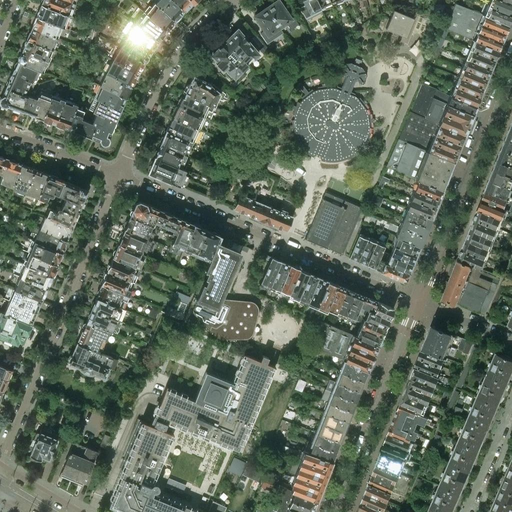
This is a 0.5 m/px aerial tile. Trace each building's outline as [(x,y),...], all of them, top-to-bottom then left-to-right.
[(73,9),(75,3),(67,0),(40,0),(40,2),(41,3),(41,4),(67,14),(69,15),(72,8),(73,9)] [(183,11),(171,0),(155,0),(153,3),(154,3),(174,21),(183,11)] [(192,2),(190,0),(171,0),(183,11),(184,10),(186,10),(189,7),(188,5),(192,2)] [(290,18),(278,0),(277,0),(266,8),(279,27),(286,23),(290,29),(298,24),(293,16),(290,18)] [(321,10),(316,0),(300,0),(299,1),(302,6),(299,7),(304,18),(321,10)] [(331,3),(329,0),(316,0),(321,10),(325,8),(324,6),(331,3)] [(511,14),(511,3),(504,0),(491,0),(491,1),(488,0),(486,5),(489,6),(489,5),(511,14)] [(174,21),(154,3),(151,7),(149,5),(143,12),(145,14),(165,31),(166,31),(166,30),(169,30),(171,27),(171,25),(174,21)] [(509,24),(485,15),(482,14),(470,9),(457,4),(455,3),(454,5),(452,10),(451,11),(482,23),(505,32),(509,24)] [(62,27),(67,14),(41,4),(36,16),(60,26),(62,27)] [(511,15),(511,14),(489,5),(489,6),(487,11),(484,10),(482,14),(485,15),(509,24),(511,15)] [(279,27),(266,8),(254,15),(267,35),(279,27)] [(406,37),(413,18),(393,9),(385,28),(406,37)] [(505,32),(482,23),(451,11),(448,19),(502,41),(505,32)] [(165,31),(145,14),(142,18),(140,17),(135,23),(158,41),(159,40),(161,40),(163,37),(163,35),(166,31),(165,31)] [(56,37),(60,26),(36,16),(31,27),(56,37)] [(502,41),(448,19),(444,28),(450,30),(472,39),(498,50),(502,41)] [(158,41),(135,23),(127,35),(150,51),(151,51),(153,50),(155,48),(155,45),(158,41)] [(52,49),(56,37),(31,27),(27,38),(52,49)] [(258,53),(237,29),(230,35),(229,35),(227,36),(226,36),(226,37),(225,38),(224,39),(224,40),(224,41),(224,42),(247,64),(258,53)] [(150,51),(127,35),(119,47),(144,62),(146,61),(148,59),(148,56),(147,56),(150,51)] [(272,54),(262,42),(261,43),(254,35),(249,39),(256,48),(257,47),(266,59),(272,54)] [(47,60),(52,49),(27,38),(22,49),(47,60)] [(494,60),(498,50),(472,39),(468,50),(494,60)] [(247,64),(224,42),(217,48),(216,48),(215,49),(214,49),(213,50),(212,51),(212,52),(211,52),(211,53),(211,54),(211,55),(217,61),(215,63),(223,70),(224,68),(234,77),(238,76),(241,73),(241,70),(247,64)] [(144,62),(119,47),(112,60),(137,74),(140,70),(141,70),(143,68),(144,64),(143,64),(144,62)] [(43,71),(47,60),(22,49),(17,60),(39,70),(43,71)] [(494,60),(468,50),(464,59),(490,69),(494,60)] [(284,57),(279,61),(283,66),(288,62),(284,57)] [(490,69),(464,59),(460,68),(487,78),(490,69)] [(35,82),(39,70),(17,60),(17,61),(14,64),(13,68),(14,68),(12,72),(35,82)] [(137,74),(112,60),(106,72),(131,85),(132,85),(134,82),(135,79),(135,78),(137,74)] [(284,68),(279,60),(275,63),(280,71),(284,68)] [(367,114),(366,110),(368,108),(365,104),(367,103),(364,100),(362,101),(359,97),(358,99),(354,96),(355,94),(350,92),(355,81),(357,81),(359,85),(363,82),(365,77),(365,72),(361,68),(350,63),(345,64),(341,67),(339,72),(340,77),(344,75),(345,77),(341,88),(336,86),(335,88),(331,88),(330,85),(326,86),(325,83),(321,84),(322,86),(317,87),(317,89),(313,91),(311,89),(308,92),(300,82),(297,85),(305,94),(301,97),(302,99),(299,103),(297,102),(295,106),(293,105),(291,109),(294,110),(292,114),(294,115),(293,120),(291,120),(292,125),(289,125),(290,129),(295,128),(295,129),(293,129),(294,131),(294,133),(295,135),(295,137),(296,139),(297,141),(298,143),(299,144),(300,146),(301,147),(303,149),(304,150),(306,152),(308,154),(309,155),(312,156),(312,157),(313,157),(313,156),(314,156),(314,155),(321,158),(320,159),(320,160),(321,160),(321,161),(325,161),(328,162),(332,162),(335,162),(338,161),(340,161),(342,160),(344,160),(346,159),(348,158),(350,157),(352,156),(354,155),(353,154),(353,153),(356,157),(359,155),(358,153),(362,150),(360,148),(363,145),(365,146),(367,141),(370,142),(371,138),(369,137),(371,133),(368,132),(369,127),(372,127),(371,122),(383,121),(382,117),(370,119),(370,114),(367,114)] [(487,78),(460,68),(457,77),(483,88),(487,78)] [(30,92),(35,82),(12,72),(12,73),(10,74),(8,79),(8,81),(7,85),(29,95),(30,92)] [(131,85),(106,72),(100,84),(102,85),(126,97),(128,93),(129,92),(131,88),(131,87),(131,85)] [(220,93),(218,91),(208,84),(204,82),(200,80),(198,79),(194,77),(191,85),(189,84),(189,85),(187,86),(185,91),(186,92),(185,93),(208,103),(214,106),(215,106),(220,93)] [(483,88),(457,77),(453,86),(479,97),(483,88)] [(476,105),(449,95),(436,89),(421,84),(417,92),(472,113),(476,105)] [(27,113),(34,97),(29,95),(7,85),(2,96),(0,97),(0,104),(0,105),(4,106),(6,105),(12,108),(12,109),(20,112),(20,110),(27,113)] [(125,98),(126,97),(102,85),(96,98),(98,98),(98,99),(120,110),(122,105),(124,104),(126,100),(125,98)] [(479,97),(453,86),(449,95),(476,105),(479,97)] [(43,119),(51,97),(38,92),(30,114),(35,116),(34,116),(38,119),(42,119),(42,118),(43,119)] [(468,125),(472,113),(417,92),(413,103),(468,125)] [(214,106),(208,103),(185,93),(184,97),(181,96),(177,104),(205,116),(208,109),(212,111),(214,106)] [(56,123),(64,102),(63,101),(64,99),(59,98),(59,100),(51,97),(43,119),(44,119),(45,121),(50,121),(56,123)] [(118,115),(120,110),(98,99),(98,98),(92,111),(95,113),(116,121),(117,120),(119,117),(118,115)] [(68,128),(76,108),(75,107),(77,104),(72,102),(71,104),(64,102),(56,123),(57,124),(57,125),(61,127),(63,126),(68,128)] [(468,125),(413,103),(409,112),(464,134),(468,125)] [(200,129),(205,116),(177,104),(177,105),(175,106),(173,110),(174,112),(172,117),(200,129)] [(83,110),(76,108),(68,128),(74,131),(75,133),(88,138),(90,137),(91,137),(96,124),(91,122),(91,123),(81,118),(83,110)] [(464,134),(409,112),(405,122),(460,144),(464,134)] [(109,137),(116,121),(95,113),(91,122),(96,124),(91,137),(100,141),(101,143),(105,144),(108,143),(109,139),(109,137)] [(194,141),(200,129),(172,117),(171,118),(169,119),(167,123),(168,125),(166,130),(192,141),(194,141)] [(460,144),(405,122),(401,131),(456,153),(460,144)] [(186,154),(192,141),(166,130),(164,135),(161,136),(160,140),(161,143),(160,143),(186,154)] [(456,153),(401,131),(398,139),(453,161),(456,153)] [(511,150),(511,139),(507,137),(503,147),(511,150)] [(442,188),(453,161),(398,139),(386,166),(391,168),(417,178),(442,188)] [(180,167),(186,154),(160,143),(158,149),(156,149),(154,154),(155,156),(180,167)] [(511,162),(511,150),(503,147),(499,157),(511,162)] [(183,177),(185,169),(180,167),(155,156),(151,164),(149,165),(147,168),(149,170),(148,172),(182,187),(186,178),(183,177)] [(511,174),(511,162),(499,157),(495,167),(511,174)] [(0,182),(12,187),(21,164),(16,162),(15,160),(11,158),(9,159),(8,159),(0,178),(0,182)] [(25,192),(34,169),(21,164),(12,187),(25,192)] [(511,185),(511,174),(495,167),(491,177),(511,185)] [(38,196),(47,174),(34,169),(25,192),(38,197),(38,196)] [(58,194),(64,180),(47,174),(38,196),(47,199),(47,197),(49,198),(51,195),(53,194),(54,192),(58,194)] [(509,197),(511,189),(511,185),(491,177),(486,188),(509,197)] [(442,188),(417,178),(413,188),(438,198),(442,188)] [(78,210),(85,193),(87,192),(84,187),(83,188),(64,180),(58,194),(65,196),(62,203),(78,210)] [(438,198),(413,188),(409,197),(434,207),(438,198)] [(509,197),(486,188),(483,198),(506,207),(510,198),(509,197)] [(342,254),(356,221),(361,208),(362,208),(325,192),(322,199),(321,198),(321,199),(322,199),(306,237),(305,238),(304,239),(342,255),(342,254)] [(288,194),(285,199),(292,202),(295,197),(288,194)] [(371,202),(379,206),(383,197),(374,194),(371,202)] [(291,217),(282,213),(272,209),(272,207),(270,206),(269,207),(240,195),(234,209),(285,230),(286,228),(291,217)] [(434,207),(409,197),(405,206),(431,217),(434,207)] [(506,207),(483,198),(479,207),(503,217),(506,207)] [(154,222),(159,210),(139,201),(135,202),(130,215),(152,225),(153,222),(154,222)] [(71,226),(78,210),(62,203),(61,207),(59,206),(57,207),(56,210),(52,208),(48,217),(71,226)] [(431,217),(405,206),(401,216),(427,226),(431,217)] [(499,227),(503,217),(479,207),(475,217),(499,227)] [(182,249),(193,224),(159,210),(154,222),(166,227),(164,232),(170,235),(172,230),(173,230),(173,232),(176,233),(171,244),(182,249)] [(367,225),(371,215),(366,212),(362,223),(367,225)] [(71,226),(48,217),(44,215),(39,228),(66,239),(71,226)] [(151,231),(153,226),(152,225),(130,215),(127,221),(125,221),(123,225),(125,227),(124,228),(151,239),(154,232),(151,231)] [(427,226),(401,216),(398,225),(423,235),(427,226)] [(494,237),(499,227),(475,217),(471,227),(494,237)] [(194,256),(205,229),(193,224),(182,249),(189,252),(188,253),(194,256)] [(423,235),(398,225),(394,234),(396,235),(419,245),(423,235)] [(357,261),(366,238),(361,236),(362,233),(361,233),(363,229),(360,227),(358,232),(358,233),(348,257),(357,261)] [(491,247),(494,237),(471,227),(467,237),(491,247)] [(64,243),(66,239),(39,228),(34,240),(61,251),(61,250),(63,250),(65,246),(64,243)] [(145,254),(151,239),(124,228),(122,235),(121,235),(120,235),(120,236),(119,236),(119,237),(118,238),(118,239),(118,240),(118,241),(118,242),(118,243),(145,254)] [(213,250),(219,235),(205,229),(194,256),(199,258),(199,257),(208,261),(211,256),(213,250)] [(254,318),(258,310),(249,302),(238,301),(237,303),(228,299),(227,299),(226,299),(226,300),(220,297),(239,252),(230,248),(233,241),(219,235),(213,250),(216,252),(214,257),(211,256),(208,261),(204,270),(208,272),(206,277),(208,278),(205,285),(203,284),(197,299),(198,300),(194,311),(210,325),(211,330),(226,336),(230,334),(247,335),(250,327),(253,326),(255,320),(254,318)] [(365,264),(375,241),(370,239),(371,237),(367,235),(366,238),(357,261),(365,264)] [(419,245),(396,235),(392,244),(416,253),(419,245)] [(487,257),(491,247),(467,237),(463,247),(487,257)] [(378,259),(382,250),(384,245),(379,243),(380,241),(376,239),(375,241),(365,264),(374,268),(378,259)] [(56,263),(61,251),(34,240),(29,252),(56,263)] [(140,268),(145,254),(118,243),(116,248),(115,249),(114,250),(113,251),(113,252),(112,253),(112,254),(112,255),(113,256),(140,268)] [(416,253),(392,244),(389,253),(412,263),(416,253)] [(482,268),(487,257),(463,247),(458,258),(482,268)] [(51,275),(56,263),(29,252),(24,264),(51,275)] [(412,263),(389,253),(385,262),(408,271),(412,263)] [(134,281),(140,268),(113,256),(110,262),(108,263),(106,268),(107,269),(107,270),(134,281)] [(269,285),(280,261),(270,257),(258,283),(259,283),(260,281),(269,285)] [(485,314),(497,284),(500,277),(499,276),(500,275),(482,268),(458,258),(443,297),(485,314)] [(379,270),(382,261),(378,259),(374,268),(379,270)] [(18,261),(14,272),(19,274),(23,263),(18,261)] [(279,289),(290,265),(280,261),(269,285),(279,289)] [(408,271),(385,262),(382,261),(379,270),(402,280),(406,278),(408,271)] [(46,288),(51,275),(24,264),(19,276),(46,288)] [(289,293),(299,269),(290,265),(279,289),(289,293)] [(298,299),(299,297),(309,273),(299,269),(289,293),(292,294),(291,296),(298,299)] [(128,295),(134,281),(107,270),(106,271),(105,272),(103,276),(104,278),(101,284),(128,295)] [(309,301),(319,277),(309,273),(299,297),(302,298),(301,300),(308,303),(309,301)] [(501,293),(509,274),(505,273),(497,292),(501,293)] [(41,300),(46,288),(19,276),(14,288),(41,300)] [(318,305),(328,281),(319,277),(309,301),(312,302),(311,304),(317,307),(318,305)] [(329,306),(337,285),(328,281),(318,305),(327,309),(329,306)] [(126,301),(128,295),(101,284),(96,297),(121,307),(122,308),(125,300),(126,301)] [(336,312),(346,289),(337,285),(329,306),(327,309),(336,312)] [(36,311),(41,300),(14,288),(9,300),(36,311)] [(345,316),(354,292),(346,289),(336,312),(345,316)] [(178,308),(185,311),(190,296),(176,290),(174,297),(181,299),(178,308)] [(356,314),(359,306),(363,296),(354,292),(345,316),(355,320),(357,315),(356,314)] [(492,313),(501,293),(497,292),(489,312),(492,313)] [(390,307),(363,296),(359,306),(389,318),(392,311),(390,307)] [(116,319),(121,307),(96,297),(91,309),(116,319)] [(31,323),(36,311),(9,300),(4,311),(31,323)] [(389,318),(359,306),(356,314),(357,315),(363,317),(385,327),(389,318)] [(122,322),(116,319),(91,309),(86,321),(109,330),(117,334),(122,322)] [(31,327),(30,325),(31,323),(4,311),(3,313),(0,311),(0,340),(2,341),(1,343),(10,346),(12,342),(17,344),(18,340),(21,342),(24,333),(26,334),(27,333),(28,332),(29,332),(29,331),(30,331),(30,330),(31,329),(31,328),(31,327)] [(189,317),(185,325),(191,328),(195,320),(189,317)] [(385,327),(363,317),(359,326),(381,336),(385,327)] [(103,346),(109,330),(86,321),(85,322),(83,323),(82,326),(83,328),(77,342),(96,350),(99,344),(103,346)] [(367,370),(377,345),(381,336),(359,326),(355,335),(350,333),(348,332),(339,329),(330,325),(324,322),(314,347),(338,357),(343,359),(348,361),(348,362),(367,370)] [(449,345),(454,334),(432,325),(427,336),(449,345)] [(445,357),(449,345),(427,336),(423,347),(445,357)] [(463,351),(467,340),(462,337),(457,348),(463,351)] [(468,353),(473,342),(467,340),(463,351),(468,353)] [(112,357),(96,350),(77,342),(72,354),(71,354),(69,355),(68,358),(69,359),(70,360),(69,362),(80,367),(80,368),(83,370),(88,372),(92,372),(104,377),(105,375),(106,375),(107,375),(109,371),(108,369),(107,369),(112,357)] [(470,367),(479,348),(475,346),(466,366),(470,367)] [(310,360),(315,348),(311,347),(307,358),(310,360)] [(445,357),(423,347),(419,357),(441,366),(445,357)] [(507,383),(511,372),(511,359),(496,352),(487,374),(507,383)] [(189,507),(161,495),(153,492),(153,491),(154,491),(155,491),(156,491),(157,491),(157,490),(158,490),(158,489),(158,488),(159,488),(159,487),(159,486),(158,485),(158,484),(157,484),(157,483),(156,483),(155,482),(154,482),(153,483),(152,483),(151,484),(150,485),(150,484),(170,434),(173,435),(173,434),(171,433),(175,423),(238,449),(272,366),(274,367),(275,366),(266,362),(267,360),(268,357),(262,355),(261,357),(260,357),(259,360),(243,353),(243,354),(245,355),(233,383),(205,371),(194,399),(166,388),(167,385),(166,385),(153,417),(151,416),(149,421),(151,422),(150,424),(141,420),(141,421),(143,422),(112,496),(108,506),(122,511),(204,511),(205,511),(204,511),(203,511),(201,511),(189,507)] [(441,366),(419,357),(415,365),(437,375),(441,366)] [(367,370),(348,362),(348,361),(343,359),(339,370),(363,380),(367,370)] [(11,369),(0,363),(0,376),(7,380),(8,378),(10,377),(12,374),(10,371),(11,369)] [(437,375),(415,365),(412,374),(436,384),(439,376),(437,375)] [(462,387),(470,367),(466,366),(458,386),(462,387)] [(359,391),(363,380),(339,370),(335,380),(337,381),(359,391)] [(436,384),(412,374),(409,382),(432,393),(436,384)] [(498,405),(507,383),(487,374),(477,396),(498,405)] [(359,391),(337,381),(335,380),(331,390),(355,401),(359,391)] [(432,393),(409,382),(405,392),(428,402),(432,393)] [(351,411),(355,401),(331,390),(327,401),(329,402),(351,411)] [(451,411),(460,392),(456,390),(448,410),(451,411)] [(428,402),(405,392),(401,401),(422,410),(424,411),(428,402)] [(488,427),(498,405),(477,396),(468,418),(488,427)] [(351,411),(329,402),(327,401),(323,411),(326,412),(347,421),(351,411)] [(428,416),(421,413),(422,410),(401,401),(395,416),(416,425),(417,422),(424,425),(428,416)] [(443,431),(451,411),(448,410),(439,429),(443,431)] [(347,421),(326,412),(323,411),(319,421),(344,430),(347,421)] [(414,429),(416,425),(395,416),(389,432),(410,441),(411,437),(416,440),(420,431),(414,429)] [(479,449),(488,427),(468,418),(459,440),(479,449)] [(340,440),(344,430),(319,421),(315,431),(340,440)] [(36,441),(30,455),(40,459),(41,456),(48,459),(58,435),(60,429),(53,426),(52,428),(42,424),(39,433),(37,432),(36,433),(33,438),(34,440),(36,441)] [(336,450),(340,440),(315,431),(311,440),(336,450)] [(417,444),(410,441),(389,432),(385,442),(405,451),(407,446),(415,449),(417,444)] [(433,455),(441,436),(437,434),(429,453),(433,455)] [(332,460),(336,450),(311,440),(309,444),(307,452),(331,460),(332,460)] [(470,471),(479,449),(459,440),(449,462),(470,471)] [(82,486),(97,452),(74,442),(62,468),(66,470),(65,473),(74,477),(73,481),(81,484),(81,485),(82,486)] [(412,454),(405,451),(385,442),(382,448),(406,458),(409,460),(412,454)] [(400,473),(406,458),(382,448),(376,462),(400,473)] [(331,460),(307,452),(303,450),(301,457),(329,468),(332,460),(331,460)] [(424,475),(433,455),(429,453),(421,473),(424,475)] [(227,470),(240,475),(245,462),(233,457),(227,470)] [(329,468),(301,457),(298,465),(326,476),(329,468)] [(400,473),(376,462),(373,472),(396,482),(400,473)] [(460,492),(470,471),(449,462),(440,484),(460,492)] [(319,491),(326,476),(298,465),(292,480),(319,491)] [(396,482),(373,472),(369,480),(393,491),(396,482)] [(276,480),(266,476),(261,487),(272,491),(276,480)] [(511,492),(511,479),(505,476),(500,487),(511,492)] [(414,498),(422,480),(418,478),(411,497),(414,498)] [(319,491),(292,480),(290,484),(293,486),(292,489),(316,499),(319,491)] [(393,491),(369,480),(366,489),(389,499),(393,491)] [(446,511),(452,511),(460,492),(440,484),(431,505),(446,511)] [(311,511),(316,499),(292,489),(291,491),(278,486),(265,511),(311,511)] [(511,504),(511,492),(500,487),(496,498),(511,504)] [(389,499),(366,489),(362,498),(385,508),(389,499)] [(408,511),(414,498),(411,497),(404,511),(408,511)] [(383,511),(385,508),(362,498),(359,507),(371,511),(383,511)] [(498,511),(511,511),(511,504),(496,498),(491,509),(498,511)] [(223,511),(226,507),(212,500),(207,511),(223,511)]
